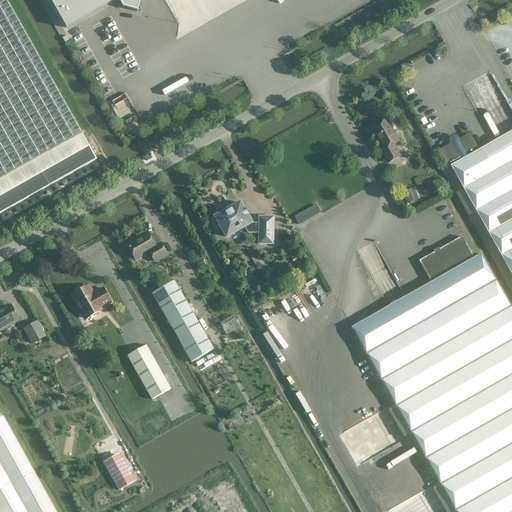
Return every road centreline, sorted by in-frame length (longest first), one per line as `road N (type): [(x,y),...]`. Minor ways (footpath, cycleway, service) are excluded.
road 1 (unclassified): [(0,258),(455,0)]
road 2 (unknown): [(320,74),(381,193),(367,222),(312,232)]
